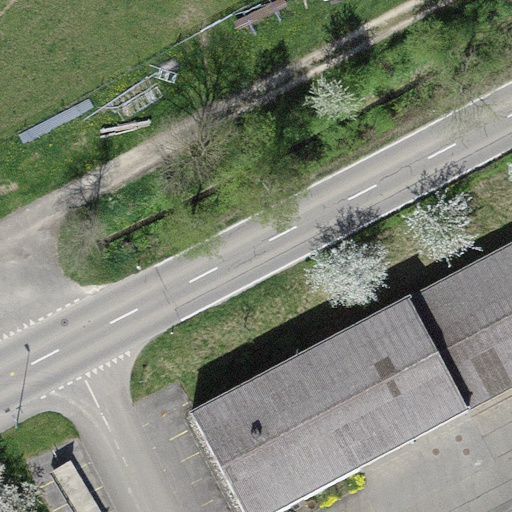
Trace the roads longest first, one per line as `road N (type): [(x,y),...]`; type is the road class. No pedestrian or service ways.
road 1 (tertiary): [(0,381),(511,111)]
road 2 (track): [(435,0),(0,240)]
